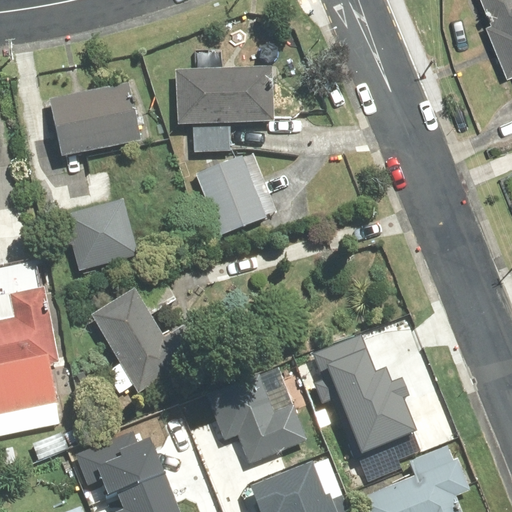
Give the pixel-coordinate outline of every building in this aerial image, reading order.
[(511,0),(477,0),(509,74),(511,72),(511,0)] [(280,65),(178,68),(179,124),(196,124),(196,148),(238,147),(238,123),(281,122),(280,65)] [(134,80),(52,97),(65,157),(147,139),(134,80)] [(245,155),(200,175),(224,230),(270,210),(245,155)] [(68,211),(81,268),(136,256),(123,199),(68,211)] [(11,268),(0,269),(0,411),(68,403),(53,285),(14,290),(11,268)] [(161,269),(93,313),(148,397),(213,356),(188,318),(170,330),(159,312),(180,299),(161,269)] [(361,335),(316,352),(364,477),(401,463),(398,454),(415,448),(396,400),(406,396),(399,380),(393,383),(386,366),(375,370),(361,335)] [(238,433),(246,457),(305,438),(294,404),(269,412),(257,374),(209,389),(224,437),(238,433)] [(75,452),(89,487),(103,482),(108,495),(163,473),(150,439),(140,443),(135,429),(121,434),(75,452)] [(480,511),(452,442),(412,458),(419,474),(359,498),(365,511),(480,511)] [(351,511),(344,493),(327,499),(313,461),(249,484),(259,511),(351,511)] [(180,511),(165,475),(119,493),(125,508),(116,511),(180,511)] [(60,511),(88,511),(84,502),(60,511)]
